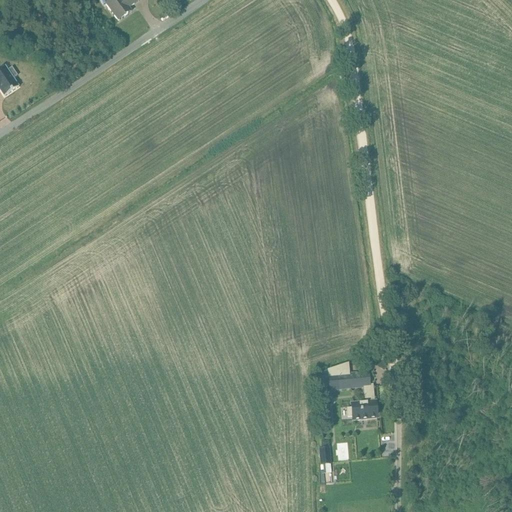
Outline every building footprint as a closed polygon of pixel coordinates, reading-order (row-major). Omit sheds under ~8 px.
[(113,0),(106,6),(118,22),(131,12),(129,9),(139,1),(137,0),(113,0)] [(0,90),(4,97),(19,88),(13,80),(13,79),(17,76),(12,69),(8,71),(5,67),(0,70),(0,90)] [(329,371),(331,391),(363,388),(370,387),(370,386),(368,373),(349,375),(348,364),(329,371)] [(363,388),(365,404),(351,405),(352,408),(347,409),(348,418),(353,417),(353,421),(377,419),(375,403),(374,403),(372,386),(370,386),(370,387),(363,388)] [(330,449),(319,449),(320,466),(331,465),(330,449)]
